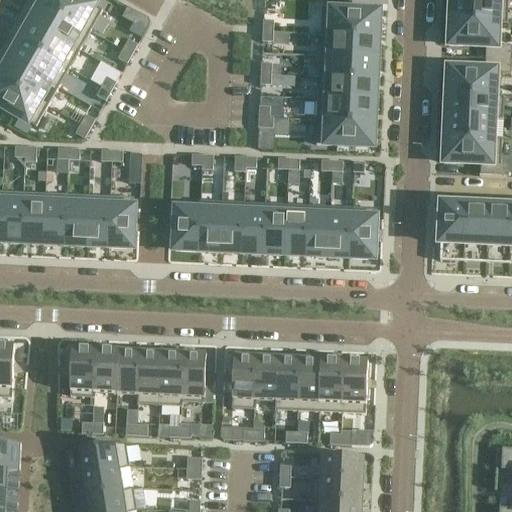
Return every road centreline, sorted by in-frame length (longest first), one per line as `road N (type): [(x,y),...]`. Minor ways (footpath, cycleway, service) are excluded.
road 1 (residential): [(0,313),(408,333)]
road 2 (residential): [(407,302),(0,281)]
road 3 (residential): [(413,0),(407,302)]
road 4 (residential): [(400,511),(408,333)]
